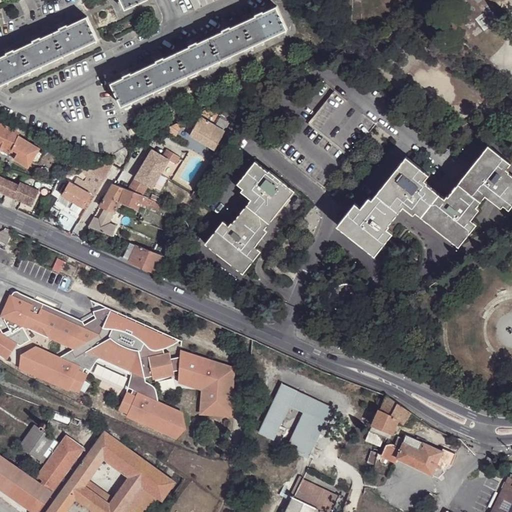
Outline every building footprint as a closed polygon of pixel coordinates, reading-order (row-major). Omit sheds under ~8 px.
[(121,0),(126,11),(149,0),(121,0)] [(190,0),(195,10),(218,0),(190,0)] [(244,23),(255,46),(288,31),(277,8),(265,14),(264,12),(256,16),(257,17),(244,23)] [(56,33),(66,56),(99,41),(88,18),(69,26),(69,25),(61,28),(62,30),(56,33)] [(222,61),(255,46),(244,23),(231,29),(230,27),(223,31),(223,33),(212,38),(222,61)] [(22,48),(33,71),(66,56),(56,33),(43,39),(42,37),(34,41),(35,42),(22,48)] [(189,76),(222,61),(212,38),(199,44),(198,43),(191,46),(191,48),(178,53),(189,76)] [(0,86),(33,71),(22,48),(16,51),(15,50),(8,53),(8,55),(0,58),(0,86)] [(156,92),(189,76),(178,53),(166,59),(165,57),(158,61),(158,63),(145,69),(156,92)] [(122,107),(156,92),(145,69),(133,75),(132,73),(124,76),(125,78),(112,84),(122,107)] [(365,118),(323,85),(273,149),(314,182),(365,118)] [(215,127),(199,118),(190,135),(215,149),(229,125),(219,119),(215,127)] [(166,129),(165,131),(175,136),(180,127),(176,124),(166,129)] [(20,135),(0,125),(0,148),(12,154),(13,150),(19,153),(15,159),(29,168),(40,149),(20,137),(20,135)] [(153,150),(128,190),(143,196),(145,196),(150,187),(152,189),(169,160),(176,164),(180,158),(168,150),(163,157),(153,150)] [(493,195),(506,205),(511,209),(511,208),(511,181),(505,176),(506,175),(503,173),(507,167),(485,151),(445,200),(443,199),(441,202),(422,188),(423,187),(420,185),(424,180),(402,161),(368,205),(362,211),(359,209),(353,205),(337,227),(375,256),(392,234),(386,229),(389,227),(387,225),(403,207),(405,209),(408,206),(415,211),(458,246),(477,223),(474,220),(477,217),(473,214),(479,207),(488,195),(491,198),(493,195)] [(93,169),(107,176),(116,160),(93,169)] [(81,165),(76,162),(73,167),(78,170),(81,165)] [(252,244),(262,231),(293,192),(269,173),(268,175),(254,164),(237,186),(242,191),(240,194),(250,202),(231,227),(229,226),(227,229),(221,224),(203,246),(241,276),(259,254),(253,249),(256,246),(252,244)] [(0,192),(7,195),(13,183),(0,176),(0,192)] [(98,192),(103,184),(91,178),(87,186),(98,192)] [(87,210),(98,192),(87,186),(75,179),(70,183),(61,196),(87,210)] [(20,186),(13,183),(7,195),(14,199),(20,186)] [(22,183),(20,186),(14,199),(34,207),(41,192),(22,183)] [(114,184),(107,197),(120,202),(119,204),(137,209),(140,204),(143,196),(128,190),(114,184)] [(504,208),(506,205),(493,195),(491,198),(504,208)] [(145,196),(143,196),(140,204),(159,211),(162,203),(160,202),(145,196)] [(120,202),(107,197),(101,207),(106,208),(114,211),(115,211),(119,204),(120,202)] [(362,211),(368,205),(364,202),(359,209),(362,211)] [(413,214),(415,211),(408,206),(405,209),(413,214)] [(482,210),(479,207),(473,214),(477,217),(482,210)] [(108,223),(114,211),(106,208),(99,218),(95,216),(89,227),(106,234),(110,224),(108,223)] [(106,234),(112,237),(116,227),(110,224),(106,234)] [(265,234),(262,231),(252,244),(256,246),(265,234)] [(129,262),(136,246),(130,244),(124,259),(129,262)] [(156,273),(165,258),(162,256),(136,246),(129,262),(156,273)] [(181,354),(182,341),(162,332),(161,334),(117,313),(117,311),(106,306),(81,320),(38,300),(34,304),(31,303),(32,301),(14,289),(13,289),(11,289),(10,290),(10,291),(9,293),(13,295),(12,298),(11,297),(2,316),(10,330),(3,334),(0,328),(0,352),(6,356),(15,341),(18,343),(28,338),(21,325),(34,318),(43,322),(49,332),(66,339),(70,337),(75,345),(58,356),(35,345),(20,352),(19,361),(33,368),(33,370),(47,377),(46,379),(60,386),(61,383),(69,387),(70,385),(76,388),(95,359),(100,356),(130,370),(132,376),(122,409),(128,412),(127,414),(134,417),(133,419),(148,426),(150,424),(164,431),(165,429),(179,435),(185,428),(181,412),(157,401),(154,385),(154,384),(153,383),(152,382),(150,381),(149,381),(147,381),(145,382),(144,377),(152,375),(153,377),(175,373),(174,371),(180,369),(179,380),(186,381),(186,384),(200,385),(203,383),(211,386),(211,392),(203,392),(201,410),(209,410),(209,415),(225,415),(225,412),(233,412),(234,394),(233,394),(232,377),(219,376),(219,372),(225,372),(228,365),(216,361),(203,357),(191,355),(181,354)] [(19,361),(19,366),(46,379),(47,377),(33,370),(33,368),(19,361)] [(334,406),(285,382),(262,430),(276,437),(293,404),(307,410),(290,445),(310,456),(334,406)] [(61,383),(60,386),(73,391),(76,388),(70,385),(69,387),(61,383)] [(410,411),(387,395),(380,409),(379,408),(372,425),(393,434),(399,420),(404,423),(410,411)] [(128,412),(122,409),(121,413),(133,419),(134,417),(127,414),(128,412)] [(150,424),(148,426),(176,439),(179,435),(165,429),(164,431),(150,424)] [(21,447),(46,465),(58,449),(51,444),(54,439),(36,426),(21,447)] [(365,441),(380,447),(385,438),(369,431),(365,441)] [(91,451),(103,460),(129,478),(141,486),(158,498),(162,501),(176,482),(122,445),(104,432),(91,451)] [(58,449),(66,437),(59,433),(54,439),(51,444),(58,449)] [(385,447),(381,456),(395,463),(397,459),(439,477),(446,472),(444,469),(440,467),(442,461),(450,465),(455,453),(444,447),(442,450),(407,434),(400,450),(398,446),(394,444),(390,443),(385,447)] [(41,484),(53,492),(83,449),(66,437),(58,449),(46,465),(38,476),(43,480),(41,484)] [(83,487),(87,483),(103,460),(91,451),(71,479),(83,487)] [(380,460),(381,456),(372,452),(367,464),(373,467),(376,459),(380,460)] [(0,455),(0,487),(35,511),(38,511),(53,492),(41,484),(0,455)] [(286,511),(312,511),(317,503),(333,510),(341,493),(304,476),(306,472),(302,470),(296,484),(300,486),(286,511)] [(492,511),(511,511),(511,474),(511,475),(492,511)] [(129,478),(112,501),(109,505),(118,511),(122,511),(141,486),(129,478)] [(104,511),(109,505),(83,487),(71,479),(48,511),(66,511),(75,499),(93,511),(104,511)] [(112,501),(87,483),(83,487),(109,505),(112,501)] [(141,486),(122,511),(147,511),(158,498),(141,486)]
